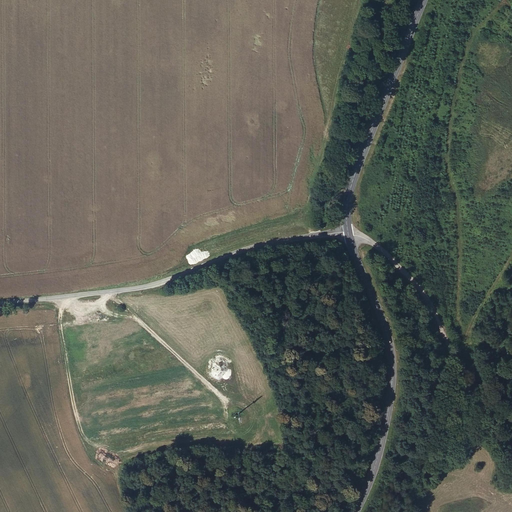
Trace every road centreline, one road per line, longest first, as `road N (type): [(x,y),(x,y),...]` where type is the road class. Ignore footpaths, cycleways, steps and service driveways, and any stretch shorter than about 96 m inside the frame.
road 1 (tertiary): [(0,303),(143,287),(255,246),(347,233)]
road 2 (secondary): [(350,511),(387,420),(393,362),(347,233)]
road 3 (tertiary): [(511,451),(474,407),(425,295),(379,248),(347,233)]
road 4 (secondary): [(347,233),(352,185),(423,0)]
road 5 (track): [(107,291),(220,400)]
road 6 (track): [(458,367),(470,324),(511,256)]
